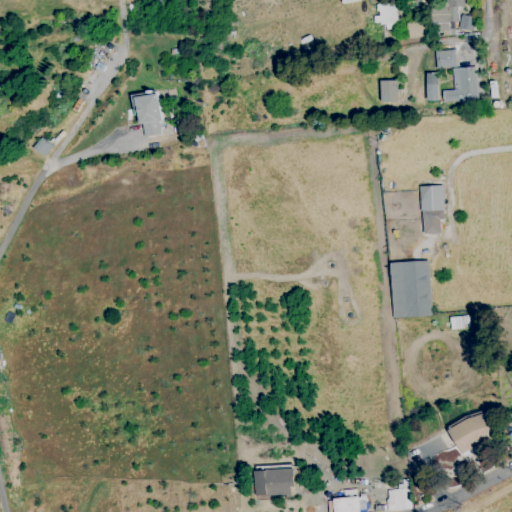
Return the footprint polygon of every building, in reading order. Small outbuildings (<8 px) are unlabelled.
[(454,29),(454,22),(458,22),(457,7),(465,7),(465,0),(436,0),(436,5),(431,5),(432,30),(454,29)] [(385,29),(397,28),(394,2),(376,5),(379,24),(384,24),(385,29)] [(474,17),(460,15),(458,29),(471,31),(474,17)] [(409,39),(426,35),(422,18),(405,22),(409,39)] [(455,67),(455,50),(435,51),(436,68),(455,67)] [(452,68),(453,90),(442,90),(443,103),(476,101),(475,67),(452,68)] [(437,73),(426,73),(427,101),(438,101),(437,73)] [(380,102),(397,102),(397,80),(380,80),(380,102)] [(157,94),(136,97),(142,137),(163,134),(157,94)] [(32,148),(44,157),(53,145),(41,137),(32,148)] [(421,186),(422,234),(440,234),(439,220),(443,220),(442,185),(421,186)] [(392,318),(430,316),(428,261),(390,262),(392,318)] [(448,427),(459,453),(494,438),(484,413),(448,427)] [(293,469),(255,470),(256,496),(291,495),(290,488),(294,488),(293,469)] [(387,510),(410,509),(409,488),(386,489),(387,510)] [(367,511),(367,497),(333,498),(333,511),(367,511)]
